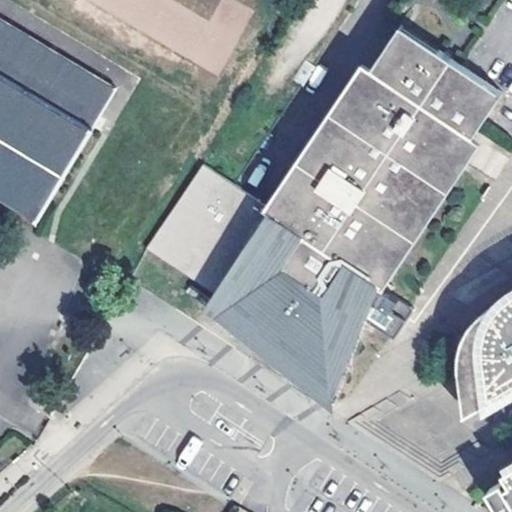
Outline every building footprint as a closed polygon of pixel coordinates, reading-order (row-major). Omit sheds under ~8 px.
[(0,197),(40,222),(97,129),(95,128),(119,88),(0,17),(0,197)] [(269,345),(322,379),(332,363),(358,326),(366,316),(393,335),(396,337),(402,327),(409,318),(416,306),(413,303),(400,294),(387,286),(466,168),(478,150),(485,139),(477,133),(506,90),(404,23),(375,66),(366,60),(268,206),(204,162),(149,249),(225,299),(231,304),(253,319),(245,332),(253,337),(268,347),(269,345)] [(12,228),(0,220),(0,244),(2,245),(12,228)] [(459,377),(464,411),(489,396),(511,382),(511,292),(497,302),(487,308),(478,314),(473,319),(466,328),(461,337),(459,343),(457,350),(457,364),(459,377)] [(511,511),(511,465),(507,468),(511,476),(511,481),(510,483),(507,477),(491,486),(504,511),(511,511)]
